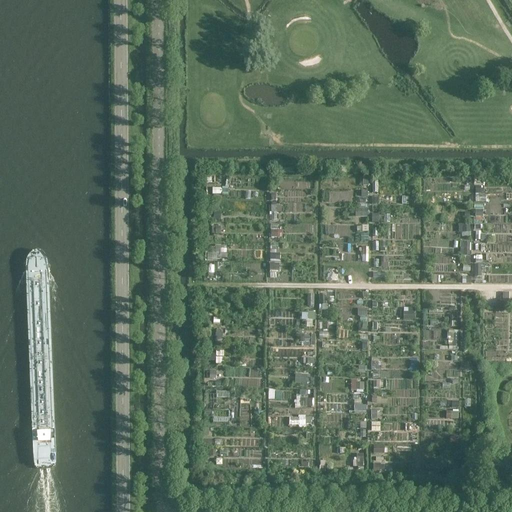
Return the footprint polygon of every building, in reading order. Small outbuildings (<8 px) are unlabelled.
[(356,217),(368,217),(368,209),(356,209),(356,217)] [(278,229),(278,224),(272,224),(271,237),(283,237),(283,229),(278,229)] [(225,233),(224,225),(212,226),(213,234),(225,233)] [(470,255),(470,243),(461,243),(461,254),(470,255)] [(215,254),(224,253),(224,245),(215,245),(215,254)] [(270,270),(280,271),(281,254),(271,253),(270,270)] [(511,294),(503,294),(503,304),(511,303),(511,294)] [(415,309),(404,309),(404,320),(414,320),(415,309)] [(314,320),(314,312),(303,312),(302,320),(314,320)] [(449,349),(459,349),(460,331),(449,331),(449,349)] [(315,343),(316,334),(302,334),(302,343),(315,343)] [(364,391),(364,382),(357,382),(357,379),(351,379),(352,391),(364,391)] [(296,408),(301,408),(301,405),(313,405),(313,397),(296,396),(296,408)] [(446,411),(446,419),(459,418),(459,410),(446,411)] [(312,424),(312,417),(290,418),(290,425),(312,424)] [(374,453),(385,453),(385,445),(374,445),(374,453)] [(356,453),(356,467),(364,466),(364,453),(356,453)] [(385,454),(374,455),(374,473),(386,472),(385,454)]
